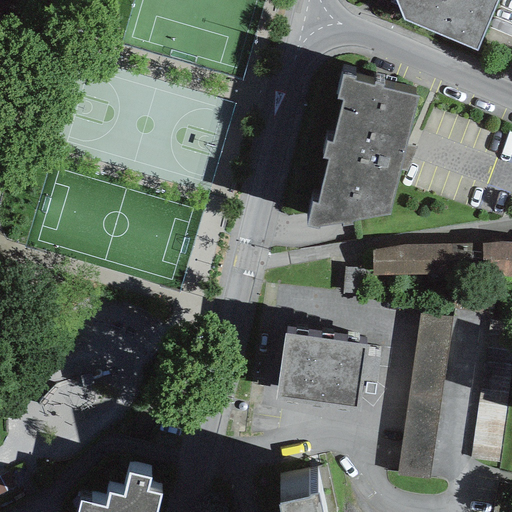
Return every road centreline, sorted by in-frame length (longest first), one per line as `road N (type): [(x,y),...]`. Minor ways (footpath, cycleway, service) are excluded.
road 1 (residential): [(305,9),(183,511)]
road 2 (residential): [(511,99),(305,9)]
